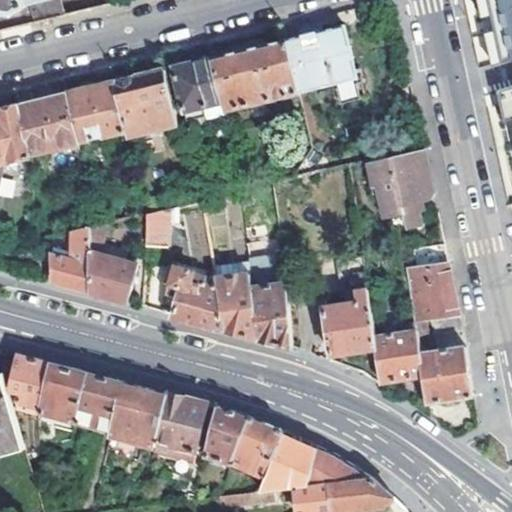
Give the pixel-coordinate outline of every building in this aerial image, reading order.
[(0,0),(0,12),(18,12),(30,4),(35,24),(67,17),(62,0),(0,0)] [(511,0),(488,0),(503,63),(511,60),(511,0)] [(287,42),(299,95),(358,81),(346,27),(287,42)] [(299,95),(287,42),(214,59),(227,112),(299,95)] [(228,115),(227,112),(214,59),(175,69),(187,122),(206,117),(207,120),(228,115)] [(165,71),(116,83),(127,131),(128,136),(159,129),(160,132),(178,127),(165,71)] [(116,83),(68,95),(79,143),(127,131),(116,83)] [(503,97),(511,94),(511,84),(501,88),(503,97)] [(511,94),(503,97),(511,127),(511,94)] [(79,143),(68,95),(21,106),(32,155),(80,144),(79,143)] [(32,155),(21,106),(0,111),(0,114),(0,116),(0,115),(0,195),(6,164),(32,158),(32,155)] [(386,214),(404,210),(406,221),(408,225),(416,223),(420,218),(417,206),(416,200),(434,196),(434,195),(424,147),(370,157),(377,181),(371,189),(374,198),(383,203),(386,214)] [(146,216),(146,247),(168,248),(170,210),(146,216)] [(117,298),(128,301),(138,263),(101,254),(110,224),(99,227),(89,229),(91,291),(117,298)] [(91,291),(89,229),(72,233),(73,253),(53,248),(51,257),(53,282),(60,283),(91,291)] [(358,301),(341,304),(326,306),(333,355),(376,349),(374,334),(373,325),(371,315),(365,274),(362,254),(334,259),(339,292),(356,290),(358,301)] [(195,320),(226,329),(217,277),(205,274),(206,270),(193,267),(193,264),(175,262),(172,283),(181,285),(174,314),(195,320)] [(449,263),(409,268),(415,308),(416,320),(426,318),(431,318),(459,313),(459,312),(449,263)] [(239,333),(260,339),(253,290),(251,276),(216,269),(217,277),(226,329),(239,333)] [(253,290),(260,339),(273,342),(292,348),(294,349),(289,283),(253,290)] [(356,290),(339,292),(341,304),(358,301),(356,290)] [(416,320),(415,308),(403,310),(405,322),(407,323),(417,322),(416,320)] [(380,313),(371,315),(373,325),(382,324),(380,313)] [(459,313),(431,318),(433,336),(463,331),(463,330),(459,313)] [(417,322),(417,328),(419,338),(429,336),(426,318),(416,320),(417,322)] [(374,334),(376,349),(381,383),(425,376),(421,353),(419,338),(417,328),(374,334)] [(433,336),(436,351),(466,347),(464,338),(463,331),(433,336)] [(425,376),(428,403),(474,396),(466,347),(436,351),(421,353),(425,376)] [(32,358),(20,355),(18,362),(11,390),(25,394),(23,403),(44,408),(54,364),(32,358)] [(66,367),(54,364),(44,408),(42,413),(78,423),(90,373),(66,367)] [(6,373),(0,374),(0,453),(26,446),(11,390),(6,373)] [(98,375),(90,373),(78,423),(113,432),(125,382),(98,375)] [(135,385),(125,382),(113,432),(112,436),(155,446),(156,441),(166,393),(135,385)] [(166,393),(156,441),(198,452),(208,404),(208,402),(180,395),(167,391),(166,393)] [(229,410),(219,407),(207,455),(235,464),(253,417),(252,416),(229,410)] [(268,478),(288,431),(276,426),(253,417),(235,464),(268,478)] [(336,455),(288,431),(268,478),(263,489),(283,487),(298,485),(372,476),(359,468),(336,455)] [(196,460),(198,452),(156,441),(155,446),(154,450),(196,460)] [(385,488),(372,476),(298,485),(301,511),(327,511),(348,510),(363,508),(387,505),(393,495),(385,488)] [(221,494),(223,507),(284,500),(283,487),(263,489),(221,494)]
